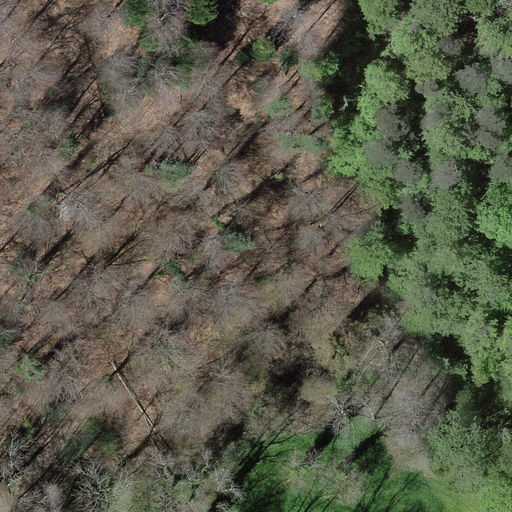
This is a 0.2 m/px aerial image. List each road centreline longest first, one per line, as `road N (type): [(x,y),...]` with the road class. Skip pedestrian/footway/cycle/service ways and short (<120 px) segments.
road 1 (track): [(308,316),(402,317),(442,330),(511,404)]
road 2 (track): [(397,511),(212,489),(166,491)]
